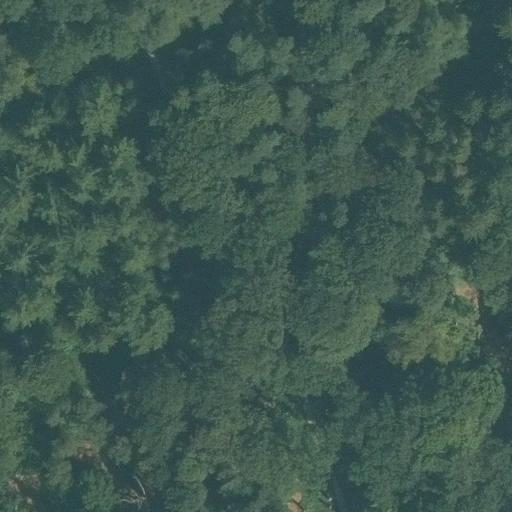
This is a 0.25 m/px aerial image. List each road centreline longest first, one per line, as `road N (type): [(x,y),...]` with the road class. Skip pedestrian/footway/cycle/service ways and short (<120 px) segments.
road 1 (track): [(295,372),(321,317),(402,230),(402,204),(367,114),(366,52),(391,0)]
road 2 (track): [(150,51),(0,112)]
